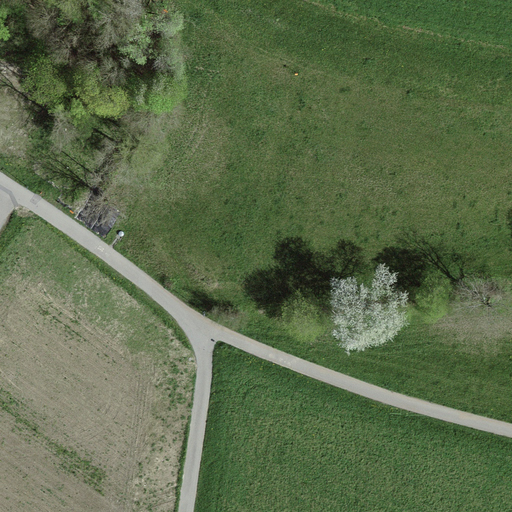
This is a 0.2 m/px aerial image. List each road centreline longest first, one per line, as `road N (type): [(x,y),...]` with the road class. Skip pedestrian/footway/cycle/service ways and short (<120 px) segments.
road 1 (track): [(511,430),(305,374),(197,331)]
road 2 (track): [(197,331),(13,195)]
road 3 (track): [(186,511),(208,378),(197,331)]
